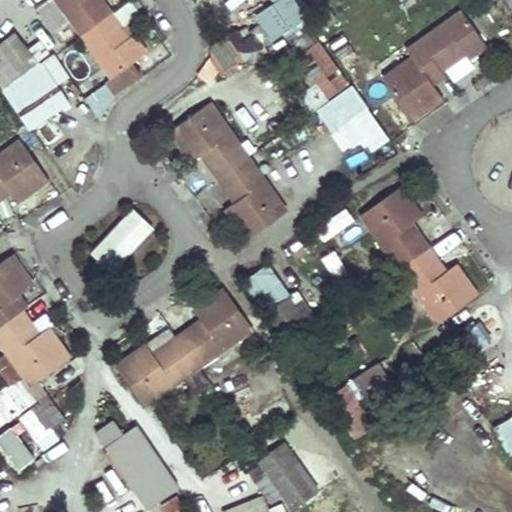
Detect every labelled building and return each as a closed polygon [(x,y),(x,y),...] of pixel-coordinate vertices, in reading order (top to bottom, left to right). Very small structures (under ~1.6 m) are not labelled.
[(54,0),(79,34),(109,77),(144,52),(132,35),(123,41),(114,28),(117,26),(98,1),(96,3),(93,0),(54,0)] [(225,72),(308,17),(296,0),(271,0),(273,3),(208,46),(225,72)] [(134,1),(114,9),(120,23),(140,16),(134,1)] [(411,57),(382,78),(409,117),(422,108),(424,111),(440,99),(426,79),(451,62),(448,59),(460,51),(465,59),(485,46),(460,10),(405,49),(411,57)] [(305,74),(328,99),(351,79),(307,29),(290,43),(312,68),(305,74)] [(0,89),(30,130),(71,101),(58,83),(69,75),(53,53),(39,63),(15,30),(0,40),(0,89)] [(100,116),(116,94),(100,82),(83,104),(100,116)] [(369,152),(389,138),(353,83),(315,108),(344,152),(362,140),(369,152)] [(261,138),(290,114),(276,97),(246,120),(261,138)] [(207,103),(167,131),(189,162),(201,153),(209,163),(206,165),(215,178),(223,190),(226,188),(235,200),(223,209),(244,238),(283,210),(245,157),(207,103)] [(17,139),(0,151),(0,191),(7,187),(16,199),(46,178),(17,139)] [(352,171),(370,161),(362,148),(345,158),(352,171)] [(398,186),(358,215),(397,269),(435,323),(474,295),(453,266),(440,274),(432,263),(436,260),(427,247),(418,234),(414,237),(406,225),(420,216),(398,186)] [(113,274),(155,227),(133,207),(91,254),(113,274)] [(8,256),(0,261),(0,345),(28,385),(67,357),(46,328),(31,339),(23,327),(26,324),(18,311),(9,300),(29,286),(8,256)] [(270,262),(243,278),(278,334),(313,312),(298,287),(289,293),(270,262)] [(142,345),(114,365),(142,404),(196,366),(250,329),(222,288),(192,309),(201,323),(191,330),(189,328),(176,337),(162,346),(164,349),(151,358),(142,345)] [(353,375),(369,404),(392,391),(376,363),(353,375)] [(352,440),(375,423),(348,387),(325,404),(352,440)] [(510,455),(511,453),(511,415),(493,426),(510,455)] [(137,423),(123,432),(113,418),(94,431),(147,509),(180,486),(137,423)] [(12,425),(0,433),(0,451),(16,473),(36,459),(12,425)] [(275,511),(287,511),(320,490),(286,440),(245,467),(275,511)] [(186,511),(177,494),(159,505),(163,511),(186,511)] [(270,511),(263,494),(225,509),(225,511),(270,511)]
